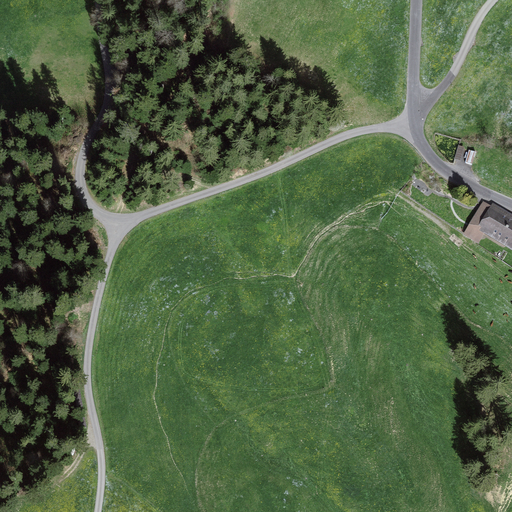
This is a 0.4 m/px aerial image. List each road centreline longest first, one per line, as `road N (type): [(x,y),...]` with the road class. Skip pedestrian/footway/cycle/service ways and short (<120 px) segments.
road 1 (track): [(98,0),(110,84),(80,161),(80,182),(106,215),(145,215),(414,118)]
road 2 (track): [(98,511),(100,454),(86,364),(118,218)]
road 3 (unclassified): [(511,204),(438,165),(421,144),(413,105),(418,0)]
road 4 (track): [(492,0),(451,73),(414,118)]
